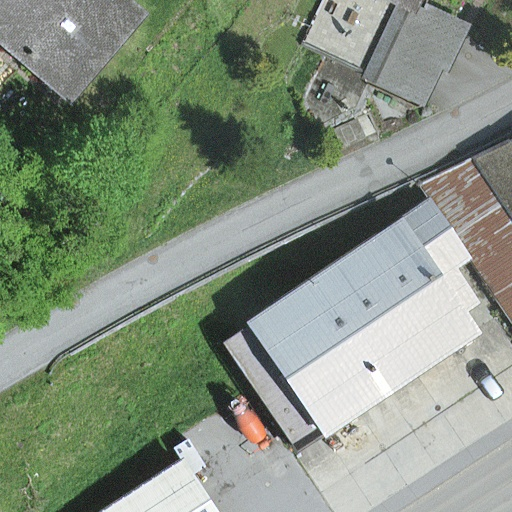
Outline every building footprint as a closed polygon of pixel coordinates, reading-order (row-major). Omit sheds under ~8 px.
[(0,0),(0,36),(60,88),(63,85),(125,12),(128,9),(116,0),(0,0)] [(321,0),(301,44),(366,75),(410,96),(428,59),(441,65),(459,29),(422,11),(403,2),(403,0),(321,0)] [(403,0),(403,2),(422,11),(426,0),(403,0)] [(63,85),(74,94),(136,22),(125,12),(63,85)] [(428,59),(410,96),(366,75),(364,79),(367,85),(415,109),(422,106),(441,65),(428,59)] [(334,131),(343,148),(364,139),(356,121),(334,131)] [(511,148),(508,142),(507,141),(417,185),(430,204),(464,254),(511,327),(511,148)] [(447,266),(464,254),(430,204),(249,327),(323,434),(473,333),(459,313),(434,274),(447,266)] [(459,313),(472,304),(447,266),(434,274),(459,313)] [(295,452),(323,434),(249,327),(224,342),(295,452)] [(210,511),(178,463),(102,511),(210,511)]
